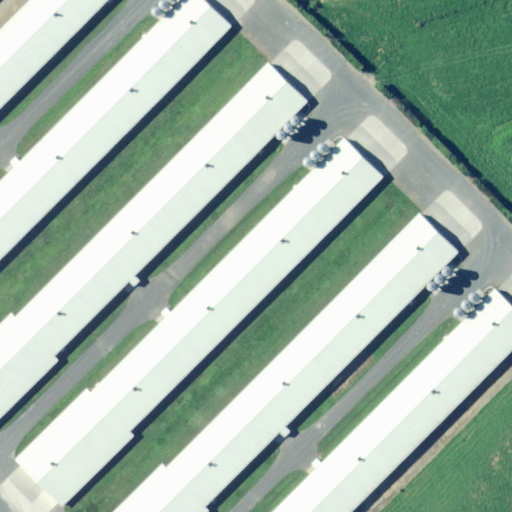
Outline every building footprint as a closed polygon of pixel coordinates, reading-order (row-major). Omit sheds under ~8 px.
[(32,0),(0,32),(0,108),(107,0),(32,0)] [(244,16),(259,1),(257,0),(184,0),(20,163),(16,158),(10,164),(14,168),(0,182),(0,258),(234,26),(236,24),(244,16)] [(317,93),(335,74),(297,36),(279,55),(271,62),(271,63),(16,318),(12,314),(0,326),(0,417),(57,361),(53,357),(127,282),(133,288),(141,281),(135,275),(308,101),(309,100),(317,93)] [(392,169),(411,150),(374,112),(355,132),(348,138),(347,139),(172,313),(167,308),(160,314),(165,320),(91,393),(88,390),(17,460),(62,506),(132,437),(128,432),(379,183),(385,177),(385,176),(392,169)] [(469,243),(485,227),(447,189),(431,205),(422,214),(167,469),(163,465),(116,511),(207,511),(208,511),(204,508),(279,433),(286,440),(292,434),(285,426),(460,252),(460,251),(466,245),(469,243)] [(511,274),(507,279),(498,289),(497,289),(322,465),(317,459),(311,465),(316,471),(275,511),(348,511),(511,348),(511,274)]
